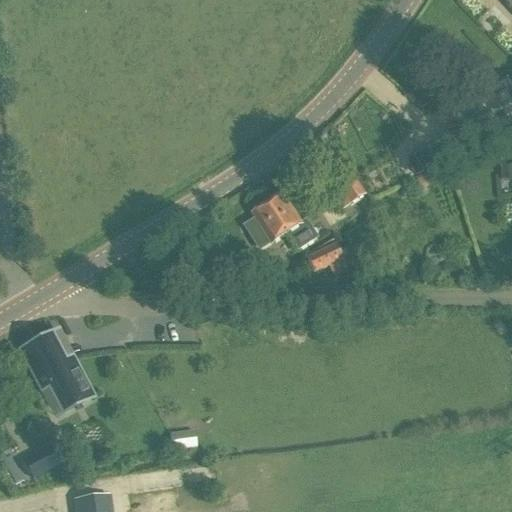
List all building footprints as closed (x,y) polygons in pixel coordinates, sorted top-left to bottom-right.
[(511,0),(502,0),(511,10),(511,0)] [(481,3),(466,16),(478,31),(493,18),(481,3)] [(511,107),(505,94),(473,110),(485,133),(511,119),(511,107)] [(462,134),(431,149),(438,164),(469,149),(462,134)] [(348,167),(334,175),(352,204),(365,196),(348,167)] [(271,204),(253,216),(271,245),(288,235),(299,252),(318,239),(306,220),(301,223),(284,196),(281,197),(278,195),(271,200),(271,204)] [(337,245),(308,259),(315,274),(344,260),(337,245)] [(92,399),(71,359),(64,363),(50,336),(22,351),(42,390),(50,386),(64,413),(92,399)] [(183,434),(186,454),(196,453),(194,433),(183,434)] [(154,511),(154,483),(132,484),(133,511),(154,511)] [(113,511),(112,496),(73,501),(74,511),(113,511)]
